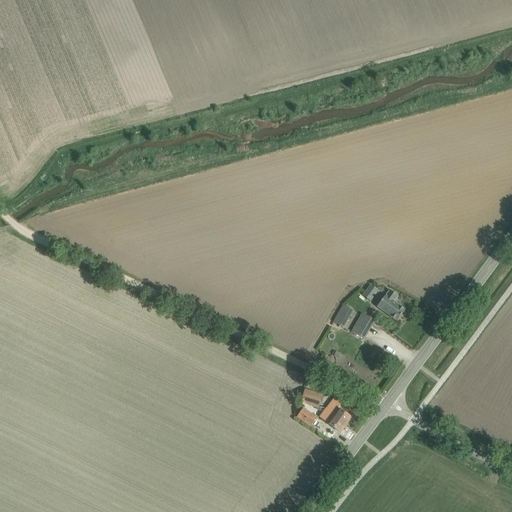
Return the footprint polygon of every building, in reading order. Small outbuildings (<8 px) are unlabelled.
[(363,295),(370,301),(378,290),(371,285),(363,295)] [(405,310),(401,307),(394,302),(398,296),(390,290),(386,296),(378,307),(397,321),(405,310)] [(348,317),(340,312),(334,322),(343,327),(348,317)] [(363,313),(352,332),(364,339),(375,320),(363,313)] [(306,391),(303,403),(317,407),(321,395),(306,391)] [(351,419),(347,416),(339,409),(338,410),(337,409),(340,406),(342,403),(331,395),(323,406),(326,408),(325,410),(330,412),(335,415),(334,417),(342,423),(346,426),(351,419)] [(303,408),(296,418),(310,427),(316,418),(303,408)] [(346,426),(342,423),(334,417),(335,415),(330,412),(325,410),(320,417),(323,420),(341,433),(346,426)]
